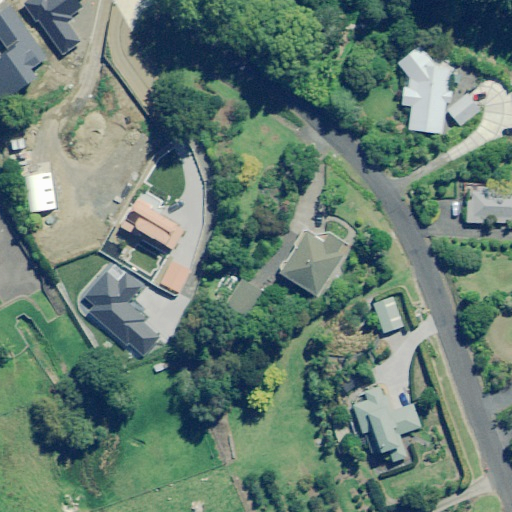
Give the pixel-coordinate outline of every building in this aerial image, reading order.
[(437,69),(418,46),(396,64),(408,78),(407,86),(400,88),(398,105),(410,106),(407,130),(441,134),(445,103),(449,103),(451,92),(446,92),(448,70),(437,69)] [(468,67),(465,68),(464,69),(462,70),(461,72),(460,73),(459,75),(458,77),(458,79),(459,81),(459,82),(460,84),(461,86),(463,87),(464,88),(466,89),(468,89),(470,89),(472,89),(474,89),(475,88),(477,86),(478,85),(479,83),(480,82),(480,80),(480,78),(480,76),(480,74),(479,72),(478,71),(476,70),(475,69),(473,68),(471,67),(469,67),(468,67)] [(479,111),(466,95),(446,111),(459,127),(479,111)] [(55,210),(51,173),(23,177),(28,213),(55,210)] [(511,192),(466,191),(465,223),(484,223),(484,218),(511,219),(511,192)] [(175,226),(135,200),(117,227),(133,238),(136,232),(161,248),(175,226)] [(322,243),(301,231),(276,276),(318,299),(343,255),(338,252),(343,243),(327,234),(322,243)] [(189,272),(170,262),(155,292),(175,301),(189,272)] [(264,295),(238,281),(224,305),(250,320),(264,295)] [(402,326),(391,297),(372,305),(383,334),(402,326)] [(399,435),(420,428),(412,405),(392,412),(386,395),(382,396),(378,385),(353,394),(357,403),(351,405),(360,434),(367,432),(374,455),(386,451),(391,464),(408,458),(399,435)]
